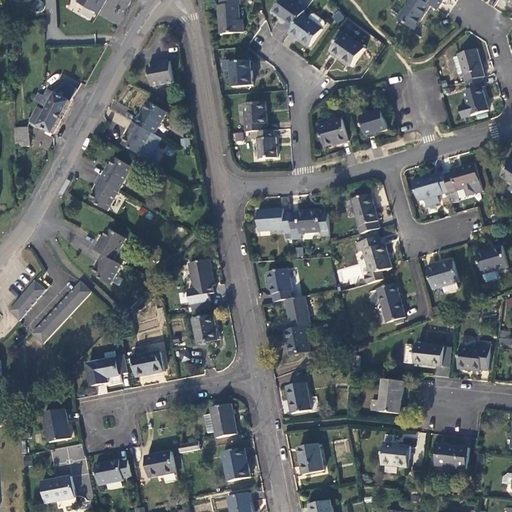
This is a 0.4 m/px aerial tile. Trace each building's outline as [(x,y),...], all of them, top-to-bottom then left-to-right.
[(98,13),(105,0),(79,0),(78,2),(98,13)] [(217,7),(219,35),(241,33),(241,25),(239,25),(238,21),(237,6),(239,5),(238,0),(218,0),(219,7),(217,7)] [(284,24),(290,28),(299,15),(302,12),(285,0),(278,0),(270,12),(284,23),(284,24)] [(414,30),(430,6),(419,0),(410,0),(397,19),(414,30)] [(419,0),(430,6),(436,11),(443,0),(419,0)] [(306,48),(319,31),(322,26),(322,23),(312,16),(309,16),(305,20),(299,15),(290,28),(285,34),(292,39),(293,38),(306,48)] [(363,50),(342,35),(329,53),(350,68),(363,50)] [(461,75),(464,83),(480,79),(482,78),(475,50),(456,55),(457,57),(461,75)] [(453,77),(461,75),(457,57),(449,60),(453,77)] [(251,86),(249,62),(229,63),(231,87),(251,86)] [(174,84),(169,63),(162,64),(162,65),(147,68),(151,88),(174,84)] [(482,87),(480,79),(464,83),(466,92),(462,93),(465,106),(456,109),(459,120),(485,112),(479,88),(482,87)] [(44,97),(39,106),(47,110),(62,118),(77,91),(61,81),(54,93),(48,90),(44,97)] [(44,97),(37,94),(32,102),(39,106),(44,97)] [(242,104),(244,132),(256,131),(264,131),(263,123),(265,123),(264,102),(242,104)] [(138,117),(134,125),(152,135),(154,136),(166,115),(148,105),(140,119),(138,117)] [(46,113),(38,108),(30,122),(53,134),(62,118),(47,110),(46,113)] [(364,137),(385,131),(380,113),(359,119),(364,137)] [(346,142),(340,121),(316,127),(322,147),(338,142),(338,144),(346,142)] [(139,157),(152,135),(134,125),(132,128),(133,129),(122,147),(139,157)] [(16,130),(18,148),(30,148),(29,130),(16,130)] [(272,138),(271,131),(264,131),(256,131),(257,139),(255,139),(257,159),(275,158),(274,138),(272,138)] [(234,133),(234,141),(244,140),(243,132),(234,133)] [(106,173),(101,181),(120,192),(132,170),(115,160),(107,174),(106,173)] [(511,165),(509,163),(500,177),(511,186),(511,165)] [(449,174),(442,176),(447,193),(447,194),(464,190),(466,196),(481,193),(473,164),(449,171),(449,174)] [(442,176),(441,172),(411,181),(417,202),(422,200),(424,208),(438,204),(436,196),(447,193),(442,176)] [(107,214),(120,192),(101,181),(97,189),(98,189),(89,203),(107,214)] [(356,228),(358,235),(377,230),(375,223),(376,223),(368,195),(350,200),(357,228),(356,228)] [(256,232),(289,231),(288,215),(281,215),(281,211),(255,212),(256,232)] [(296,214),(288,215),(289,231),(289,233),(290,241),(298,240),(297,234),(319,233),(319,236),(327,236),(326,215),(318,215),(318,211),(296,212),(296,214)] [(99,246),(94,253),(103,257),(114,263),(125,243),(108,232),(100,246),(99,246)] [(362,277),(365,285),(380,281),(378,272),(388,269),(382,245),(378,247),(376,238),(354,244),(356,253),(361,252),(367,275),(362,277)] [(497,271),(505,268),(500,247),(491,249),(492,251),(475,255),(480,275),(497,271)] [(110,288),(121,268),(114,263),(103,257),(98,265),(99,265),(92,277),(110,288)] [(457,282),(451,262),(434,266),(434,265),(424,267),(430,289),(441,287),(442,293),(456,289),(455,283),(457,282)] [(187,294),(190,308),(209,304),(208,298),(213,297),(212,290),(214,289),(209,263),(188,267),(193,293),(187,294)] [(269,289),(271,303),(283,301),(291,300),(285,270),(264,273),(265,283),(267,283),(269,289)] [(498,277),(497,271),(480,275),(482,281),(485,283),(497,280),(498,277)] [(23,323),(50,291),(38,281),(13,311),(21,321),(23,323)] [(43,349),(92,296),(80,285),(32,338),(43,349)] [(403,319),(394,286),(374,291),(383,325),(403,319)] [(284,323),(285,331),(302,328),(307,327),(302,297),(291,300),(283,301),(286,323),(284,323)] [(213,320),(193,323),(197,347),(217,343),(213,320)] [(307,354),(302,328),(285,331),(282,332),(283,342),(285,342),(288,357),(307,354)] [(464,337),(461,340),(458,370),(480,372),(480,370),(487,370),(490,343),(481,342),(480,349),(473,349),(474,341),(471,338),(464,337)] [(444,349),(414,345),(412,365),(441,368),(444,349)] [(450,349),(444,349),(441,368),(449,369),(450,349)] [(137,381),(163,375),(159,355),(148,358),(147,352),(144,350),(134,353),(132,355),(137,381)] [(119,382),(114,355),(103,357),(105,364),(87,368),(91,388),(119,382)] [(402,384),(382,382),(379,411),(399,414),(402,384)] [(311,412),(306,385),(286,389),(292,415),(311,412)] [(231,408),(211,411),(212,417),(204,419),(207,435),(215,435),(217,441),(237,437),(233,418),(236,417),(235,413),(232,413),(231,408)] [(69,441),(64,414),(44,417),(49,445),(69,441)] [(384,434),(383,442),(415,445),(415,437),(384,434)] [(54,465),(84,458),(81,444),(51,450),(54,465)] [(198,444),(177,448),(179,456),(200,453),(198,444)] [(324,472),(318,446),(298,449),(303,476),(324,472)] [(409,449),(383,446),(381,467),(406,469),(409,449)] [(467,450),(436,446),(434,467),(464,470),(467,450)] [(249,482),(244,452),(222,456),(228,485),(249,482)] [(171,455),(147,460),(151,481),(175,476),(171,455)] [(95,467),(99,488),(123,484),(123,481),(130,480),(127,464),(119,465),(119,463),(95,467)] [(511,474),(508,474),(504,478),(503,483),(511,484),(511,474)] [(69,480),(41,485),(45,506),(73,500),(69,480)] [(249,511),(247,498),(227,502),(228,511),(249,511)]
